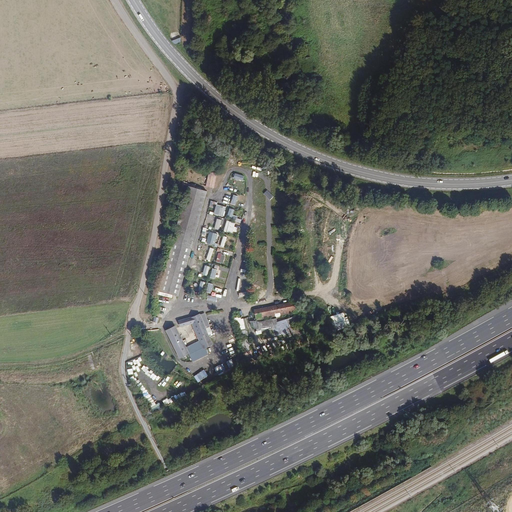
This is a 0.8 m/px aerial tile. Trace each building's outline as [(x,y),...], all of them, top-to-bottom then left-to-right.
[(299,45),(301,59),(311,57),(309,44),(299,45)] [(209,172),(206,186),(214,188),(217,174),(209,172)] [(188,187),(160,293),(178,297),(206,191),(188,187)] [(274,197),(267,190),(263,194),(270,201),(274,197)] [(225,207),(216,204),(213,214),(222,217),(225,207)] [(226,221),(223,231),(232,233),(235,223),(226,221)] [(209,232),(206,243),(214,245),(218,234),(209,232)] [(205,260),(210,261),(214,249),(209,248),(205,260)] [(224,255),(218,253),(216,262),(223,264),(224,255)] [(296,313),(294,303),(254,311),(256,321),(296,313)] [(193,323),(201,340),(206,351),(214,347),(210,338),(209,335),(212,333),(205,313),(200,314),(179,321),(181,327),(193,323)] [(342,313),(330,317),(334,329),(347,325),(342,313)] [(296,315),(277,322),(276,319),(257,322),(259,330),(273,328),(276,336),(300,327),(296,315)] [(240,334),(249,331),(245,319),(236,321),(240,334)] [(180,358),(190,354),(187,347),(177,326),(167,331),(180,358)] [(206,351),(201,340),(187,347),(190,354),(194,361),(208,354),(206,351)] [(232,359),(227,361),(230,371),(236,369),(232,359)] [(221,363),(214,368),(219,377),(227,373),(221,363)] [(204,370),(194,377),(198,383),(208,376),(204,370)] [(160,402),(156,404),(155,402),(150,404),(152,410),(162,407),(160,402)]
